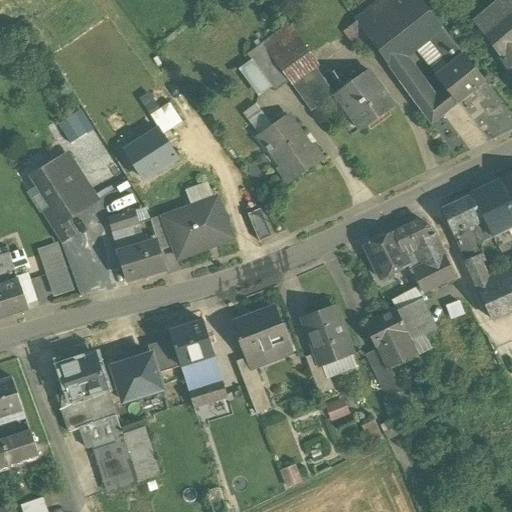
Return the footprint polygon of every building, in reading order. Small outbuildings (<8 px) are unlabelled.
[(420,0),(383,0),(355,22),(389,68),(403,58),(427,40),(442,28),(420,0)] [(511,13),(484,36),(501,59),(511,49),(511,13)] [(465,56),(442,28),(427,40),(450,68),(465,56)] [(511,49),(501,59),(511,74),(511,49)] [(450,68),(437,78),(457,103),(485,81),(465,56),(450,68)] [(288,82),(270,57),(256,67),(274,92),(288,82)] [(444,114),(403,58),(389,68),(430,124),(444,114)] [(335,95),(315,69),(291,86),(311,113),(335,95)] [(368,71),(335,95),(361,132),(395,108),(368,71)] [(159,131),(163,137),(183,124),(170,105),(149,117),(159,131)] [(309,146),(286,115),(258,136),(281,167),(278,169),(289,184),(322,159),(311,145),(309,146)] [(126,153),(144,180),(177,159),(163,137),(159,131),(126,153)] [(96,201),(67,156),(33,178),(52,208),(62,223),(66,220),(96,201)] [(511,176),(500,182),(511,207),(511,206),(511,176)] [(500,182),(442,210),(451,234),(482,219),(483,221),(510,208),(511,207),(500,182)] [(185,192),(191,210),(213,202),(207,184),(185,192)] [(131,200),(104,208),(105,209),(109,219),(108,220),(112,233),(139,225),(131,200)] [(164,220),(173,246),(177,259),(232,240),(218,201),(213,202),(191,210),(164,220)] [(76,236),(66,220),(62,223),(52,208),(42,214),(61,244),(76,236)] [(482,219),(451,234),(460,257),(479,249),(477,245),(490,239),(489,239),(511,227),(511,211),(510,208),(483,221),(482,219)] [(260,209),(247,215),(258,242),(272,237),(260,209)] [(173,246),(164,220),(162,217),(150,221),(156,241),(160,252),(173,246)] [(421,220),(393,234),(403,254),(413,250),(422,266),(424,270),(445,257),(434,235),(429,238),(421,220)] [(393,234),(365,247),(380,279),(387,275),(407,263),(403,254),(393,234)] [(156,241),(118,253),(127,282),(165,270),(160,252),(156,241)] [(53,299),(76,292),(61,244),(38,251),(53,299)] [(479,249),(460,257),(463,265),(477,295),(490,289),(502,284),(499,271),(488,276),(483,264),(486,263),(479,249)] [(9,256),(0,258),(0,275),(14,271),(9,256)] [(445,257),(424,270),(422,266),(411,271),(420,289),(421,291),(454,276),(445,257)] [(511,265),(499,271),(502,284),(511,279),(511,265)] [(511,279),(502,284),(511,302),(511,279)] [(511,302),(502,284),(490,289),(502,313),(511,308),(511,302)] [(19,285),(0,292),(0,319),(28,310),(19,285)] [(502,313),(490,289),(477,295),(489,319),(502,313)] [(419,299),(395,312),(409,341),(432,330),(419,299)] [(333,306),(304,317),(310,331),(308,332),(315,352),(320,364),(324,363),(350,352),(333,306)] [(272,308),(233,323),(246,357),(248,357),(252,367),(255,366),(255,367),(290,353),(272,308)] [(395,311),(365,326),(377,350),(384,366),(387,364),(389,369),(416,356),(409,341),(395,312),(395,311)] [(204,321),(169,332),(172,340),(181,368),(215,357),(204,321)] [(152,356),(158,375),(181,368),(172,340),(149,347),(152,356)] [(384,366),(377,350),(366,355),(386,400),(401,393),(389,369),(387,364),(384,366)] [(320,364),(315,352),(304,356),(318,394),(333,388),(324,363),(320,364)] [(96,356),(60,368),(68,392),(71,401),(107,390),(96,356)] [(152,356),(113,368),(124,402),(162,390),(158,375),(152,356)] [(252,367),(248,357),(246,357),(236,362),(256,415),(271,409),(255,367),(255,366),(252,367)] [(12,380),(0,384),(0,418),(23,411),(12,380)] [(223,383),(189,394),(194,410),(228,399),(223,383)] [(107,390),(71,401),(80,430),(86,450),(94,447),(109,493),(135,484),(135,486),(151,481),(136,435),(123,439),(120,432),(107,390)] [(71,401),(68,392),(55,397),(67,434),(80,430),(71,401)] [(332,421),(350,415),(345,398),(327,404),(332,421)] [(143,425),(120,432),(123,439),(136,435),(146,432),(143,425)] [(31,433),(0,443),(0,469),(39,457),(31,433)] [(226,511),(220,489),(206,494),(212,511),(226,511)] [(47,511),(43,499),(21,507),(22,511),(47,511)]
